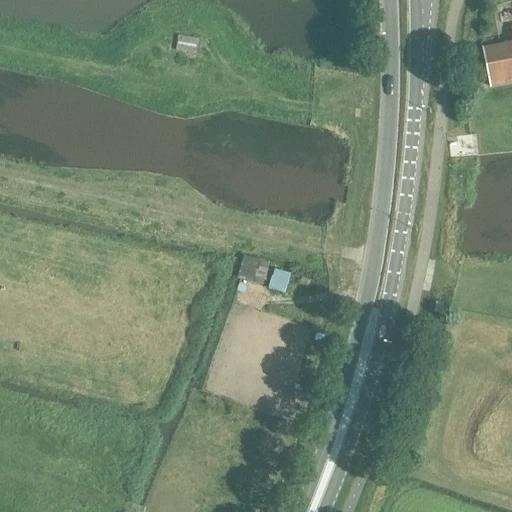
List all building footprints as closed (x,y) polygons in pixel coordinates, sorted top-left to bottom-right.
[(196,55),(199,40),(178,36),(176,51),(196,55)] [(492,88),(511,84),(511,41),(484,48),(492,88)] [(269,263),(245,256),(238,280),(263,286),(269,263)] [(290,278),(275,273),(270,290),(285,295),(290,278)] [(442,314),(444,304),(436,302),(434,313),(442,314)]
